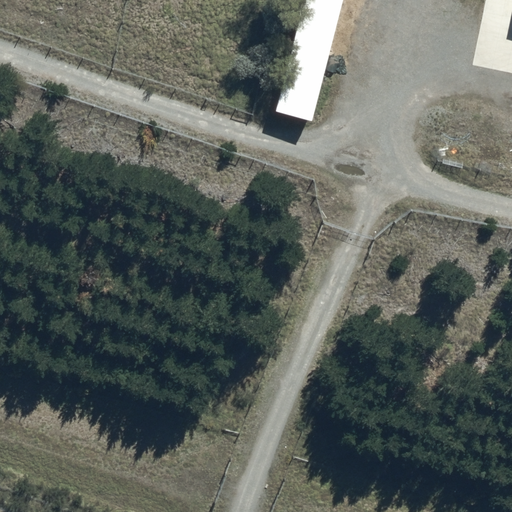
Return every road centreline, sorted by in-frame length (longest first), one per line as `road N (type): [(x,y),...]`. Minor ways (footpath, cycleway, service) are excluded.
road 1 (track): [(511,209),(458,199),(0,52)]
road 2 (track): [(379,173),(244,511)]
road 3 (track): [(379,173),(417,0)]
